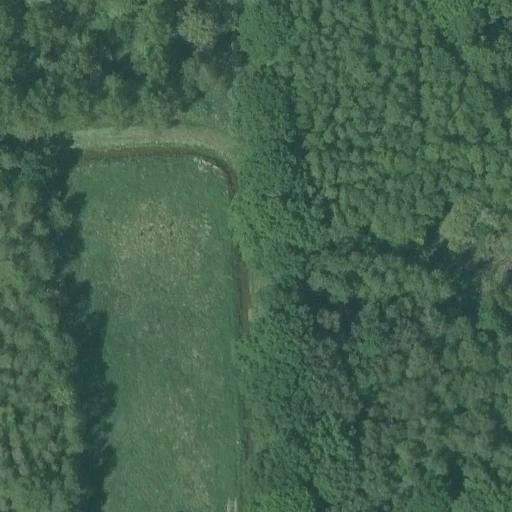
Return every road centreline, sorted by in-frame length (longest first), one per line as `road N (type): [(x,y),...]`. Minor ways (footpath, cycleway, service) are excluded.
road 1 (track): [(268,511),(245,0)]
road 2 (track): [(0,148),(168,129),(205,136),(250,160)]
